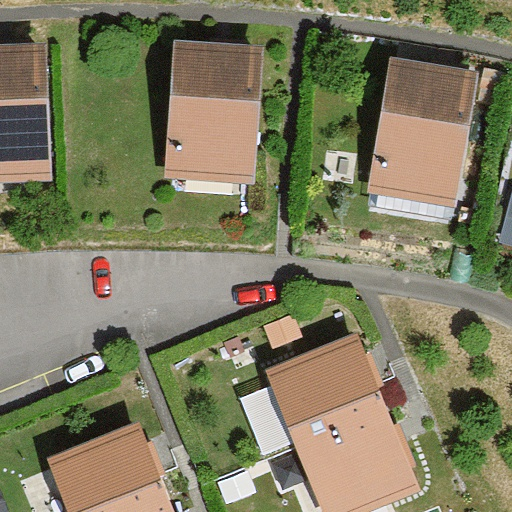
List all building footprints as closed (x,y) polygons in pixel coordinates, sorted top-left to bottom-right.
[(31,43),(0,43),(0,177),(33,177),(31,43)] [(243,48),(153,46),(150,180),(240,182),(243,48)] [(456,66),(366,57),(353,190),(444,199),(456,66)] [(511,233),(511,188),(503,231),(511,233)] [(345,330),(256,364),(312,511),(330,511),(404,484),(345,330)] [(160,511),(124,416),(35,450),(58,511),(160,511)]
